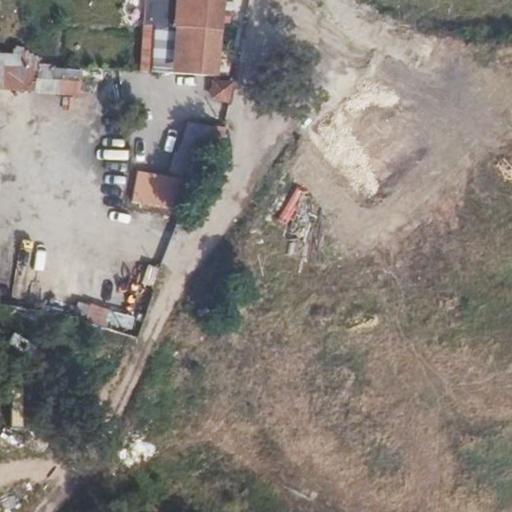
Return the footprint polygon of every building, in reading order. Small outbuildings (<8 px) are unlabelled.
[(219,0),(173,0),(169,73),(215,76),(219,0)] [(0,90),(32,92),(33,54),(0,52),(0,90)] [(421,148),(364,78),(303,129),(361,199),(421,148)] [(184,172),(202,133),(188,127),(170,166),(184,172)] [(135,173),(129,208),(175,215),(181,180),(135,173)]
